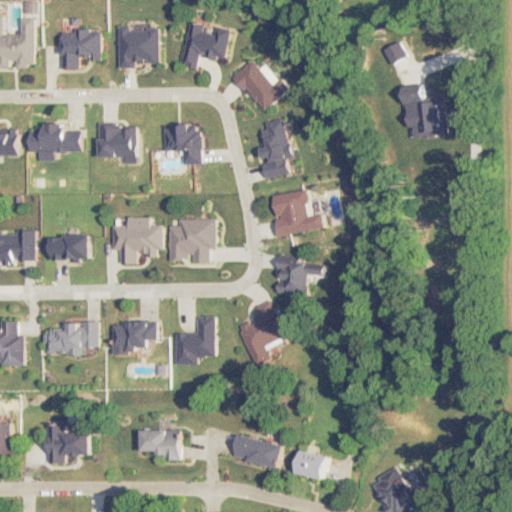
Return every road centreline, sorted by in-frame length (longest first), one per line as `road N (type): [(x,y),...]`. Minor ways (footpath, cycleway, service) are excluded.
road 1 (residential): [(0,489),(238,489),(330,511)]
road 2 (residential): [(0,292),(250,285)]
road 3 (residential): [(202,93),(226,107),(258,262),(250,285)]
road 4 (residential): [(0,94),(202,93)]
